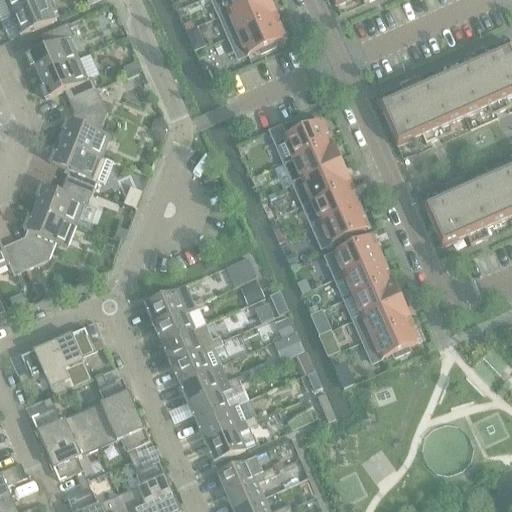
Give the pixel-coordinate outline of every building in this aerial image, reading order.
[(58,14),(51,0),(12,17),(11,17),(0,21),(0,25),(8,44),(57,24),(53,16),(58,14)] [(3,0),(11,17),(12,17),(51,0),(3,0)] [(211,0),(220,19),(262,0),(211,0)] [(269,0),(262,0),(220,19),(229,40),(273,21),(269,13),(274,11),(269,0)] [(332,0),(337,9),(356,0),(361,0),(365,7),(379,0),(332,0)] [(82,20),(69,26),(71,31),(84,26),(82,20)] [(273,21),(229,40),(239,62),(260,53),(261,56),(275,50),(274,47),(286,41),(280,28),(276,29),(273,21)] [(192,23),(184,27),(187,34),(195,30),(192,23)] [(35,68),(40,79),(83,60),(71,31),(69,26),(41,38),(46,50),(26,58),(31,70),(35,68)] [(187,34),(186,34),(195,54),(207,48),(198,29),(195,30),(187,34)] [(404,96),(380,107),(399,149),(423,139),(427,147),(446,139),(442,130),(489,110),(492,118),(511,110),(507,102),(511,99),(511,48),(489,59),(485,50),(466,59),(470,67),(423,88),(419,79),(400,88),(404,96)] [(65,94),(70,105),(98,93),(83,60),(40,79),(45,89),(41,91),(46,102),(65,94)] [(138,64),(124,70),(127,79),(142,72),(138,64)] [(67,134),(63,145),(102,160),(111,138),(101,134),(108,116),(98,93),(70,105),(75,116),(72,123),(68,121),(63,132),(67,134)] [(282,130),(271,135),(285,167),(328,148),(325,139),(329,138),(323,124),(310,130),(309,126),(295,132),(296,136),(286,140),(282,130)] [(70,173),(65,184),(93,196),(98,183),(94,181),(102,160),(63,145),(59,156),(54,154),(50,165),(70,173)] [(328,148),(285,167),(285,168),(294,187),(294,188),(342,166),(337,154),(332,156),(328,148)] [(511,158),(510,160),(511,163),(511,168),(468,189),(464,180),(445,188),(449,197),(424,208),(443,250),(468,240),(471,248),(490,240),(486,231),(511,220),(511,158)] [(342,166),(294,188),(303,208),(347,189),(343,181),(348,179),(342,166)] [(41,201),(36,212),(76,227),(84,206),(89,208),(93,196),(65,184),(61,196),(41,188),(37,199),(41,201)] [(347,189),(303,208),(313,229),(360,209),(359,207),(354,196),(350,198),(347,189)] [(360,209),(313,229),(322,251),(366,232),(362,223),(365,221),(361,212),(360,209)] [(25,241),(15,246),(27,274),(50,263),(57,246),(67,250),(76,227),(36,212),(32,223),(28,221),(24,233),(28,234),(25,241)] [(120,230),(115,242),(123,245),(128,233),(120,230)] [(283,230),(275,233),(280,244),(287,240),(283,230)] [(370,241),(326,261),(336,282),(383,261),(381,256),(377,249),(374,250),(370,241)] [(0,270),(9,266),(14,279),(27,274),(15,246),(4,251),(0,242),(0,270)] [(295,255),(286,259),(291,269),(300,265),(295,255)] [(249,261),(226,272),(235,291),(258,281),(249,261)] [(383,261),(336,282),(345,303),(389,284),(385,276),(389,274),(386,267),(383,261)] [(307,282),(297,287),(302,297),(312,293),(307,282)] [(258,284),(241,291),(248,307),(265,300),(258,284)] [(389,284),(345,303),(354,324),(402,302),(400,297),(397,290),(392,292),(389,284)] [(42,286),(34,289),(40,301),(47,298),(42,286)] [(178,292),(146,306),(149,314),(148,314),(153,327),(187,312),(188,317),(197,313),(194,304),(186,288),(178,292)] [(15,313),(27,307),(22,295),(9,301),(15,313)] [(272,299),(271,299),(280,319),(289,315),(280,295),(272,299)] [(187,312),(153,327),(159,340),(160,339),(163,346),(206,328),(199,312),(207,309),(203,300),(194,304),(197,313),(188,317),(187,312)] [(402,302),(354,324),(364,345),(407,326),(403,317),(408,315),(405,308),(402,302)] [(320,314),(317,307),(309,311),(311,317),(320,314)] [(289,320),(276,326),(283,341),(296,335),(289,320)] [(329,325),(317,330),(320,338),(332,333),(329,325)] [(407,326),(364,345),(373,366),(394,357),(395,360),(409,354),(408,351),(420,345),(414,332),(411,334),(407,326)] [(206,328),(163,346),(166,353),(165,354),(170,367),(204,352),(206,356),(215,352),(211,344),(213,343),(206,328)] [(63,342),(54,346),(74,392),(93,383),(83,361),(96,355),(95,355),(106,350),(102,343),(92,347),(86,332),(73,337),(72,335),(63,340),(63,342)] [(332,333),(320,339),(322,345),(334,339),(332,333)] [(296,336),(274,346),(283,364),(304,355),(296,336)] [(213,343),(211,344),(215,352),(224,348),(220,340),(213,343)] [(55,400),(74,392),(54,346),(44,350),(43,348),(34,352),(35,354),(22,360),(29,375),(19,379),(22,387),(32,383),(45,378),(55,400)] [(204,352),(170,367),(176,379),(178,379),(181,386),(212,372),(221,368),(215,352),(206,356),(204,352)] [(306,355),(297,359),(306,378),(315,374),(306,355)] [(212,372),(181,386),(184,393),(182,394),(188,406),(221,392),(223,396),(232,392),(228,384),(221,368),(212,372)] [(316,375),(308,378),(315,394),(323,391),(316,375)] [(104,404),(83,413),(92,433),(137,413),(133,404),(135,403),(131,393),(129,394),(123,381),(108,388),(103,378),(95,382),(100,391),(99,392),(104,404)] [(352,378),(341,383),(344,392),(356,387),(352,378)] [(238,379),(228,384),(232,392),(241,388),(238,379)] [(221,392),(188,406),(188,407),(193,419),(195,419),(198,426),(230,412),(239,408),(248,404),(241,388),(232,392),(223,396),(221,392)] [(42,443),(46,453),(92,433),(83,413),(61,422),(55,410),(51,401),(43,404),(48,414),(32,421),(38,434),(36,434),(40,444),(42,443)] [(230,412),(198,426),(201,433),(200,433),(205,446),(238,431),(240,436),(249,432),(245,423),(239,408),(230,412)] [(331,409),(323,413),(328,425),(333,424),(336,422),(331,409)] [(141,423),(137,413),(92,433),(100,452),(122,442),(128,455),(132,465),(140,462),(136,452),(151,445),(145,432),(147,431),(143,422),(141,423)] [(255,419),(245,423),(249,432),(259,428),(255,419)] [(238,431),(205,446),(210,458),(212,458),(215,466),(247,452),(256,448),(249,432),(240,436),(238,431)] [(76,478),(80,488),(88,484),(84,474),(79,461),(100,452),(92,433),(46,453),(51,462),(49,463),(53,472),(55,472),(60,484),(76,478)] [(218,476),(227,495),(256,482),(258,486),(267,482),(264,474),(257,459),(218,476)] [(144,472),(140,462),(132,465),(137,475),(136,475),(142,488),(120,498),(126,511),(138,511),(173,497),(169,487),(171,486),(167,477),(165,478),(160,465),(144,472)] [(283,463),(273,468),(276,473),(286,468),(283,463)] [(0,483),(20,475),(17,468),(0,475),(0,483)] [(273,470),(264,474),(267,482),(277,478),(273,470)] [(23,483),(20,475),(0,483),(0,508),(13,503),(7,490),(23,483)] [(227,495),(233,511),(239,511),(265,501),(258,486),(256,482),(227,495)] [(126,511),(120,498),(98,507),(93,494),(92,494),(88,484),(80,488),(84,498),(69,505),(72,511),(126,511)] [(178,506),(173,497),(138,511),(182,511),(180,506),(178,506)] [(239,511),(280,511),(278,511),(269,511),(265,501),(239,511)] [(29,511),(17,511),(13,503),(0,508),(0,511),(36,511),(35,510),(29,511)]
